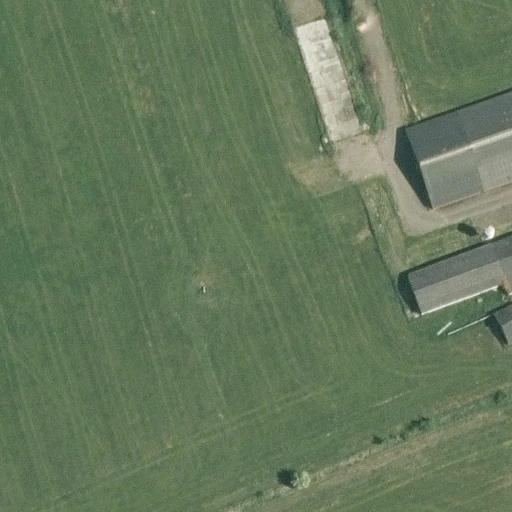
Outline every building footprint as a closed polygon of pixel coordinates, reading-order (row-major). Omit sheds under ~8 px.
[(292,0),(315,69),(341,60),(322,0),(292,0)] [(376,0),(350,0),(357,17),(380,8),(376,0)] [(511,94),(405,133),(432,210),(511,182),(511,94)] [(511,236),(404,278),(418,318),(501,287),(505,298),(511,295),(511,236)] [(511,307),(493,316),(507,346),(511,343),(511,307)]
